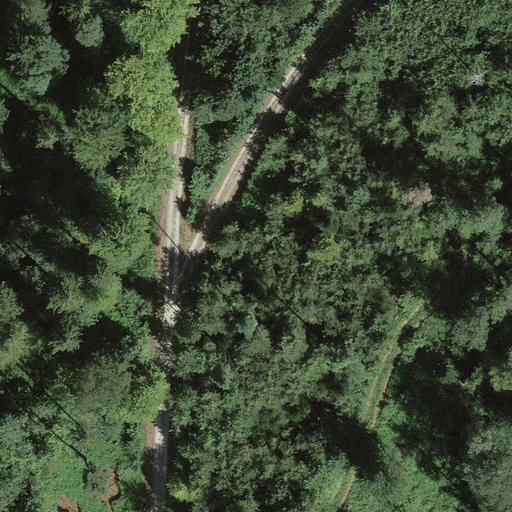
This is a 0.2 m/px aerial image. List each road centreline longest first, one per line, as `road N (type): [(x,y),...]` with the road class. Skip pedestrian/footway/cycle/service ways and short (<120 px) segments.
road 1 (track): [(199,0),(169,280),(159,511)]
road 2 (track): [(174,277),(210,232),(277,100),(358,0)]
